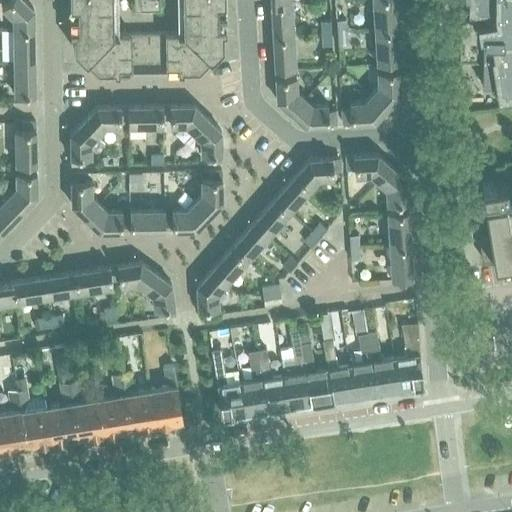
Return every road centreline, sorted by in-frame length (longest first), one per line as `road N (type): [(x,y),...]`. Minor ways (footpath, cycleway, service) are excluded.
road 1 (residential): [(424,164),(385,136),(300,142),(252,102),(248,0)]
road 2 (residential): [(442,409),(424,164)]
road 3 (residential): [(442,409),(206,447)]
road 4 (residential): [(206,447),(0,480)]
road 5 (residential): [(53,201),(50,0)]
road 6 (residential): [(424,164),(413,0)]
